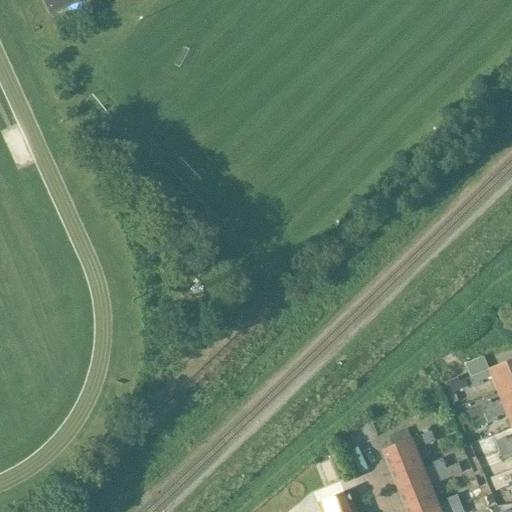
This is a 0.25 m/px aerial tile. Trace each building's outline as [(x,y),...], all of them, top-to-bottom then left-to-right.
[(84,0),(42,0),(50,15),(84,0)] [(500,347),(476,367),(486,391),(511,380),(511,361),(506,364),(500,347)] [(511,380),(486,391),(493,407),(511,398),(511,380)] [(456,392),(448,395),(452,405),(460,402),(456,392)] [(511,398),(493,407),(499,422),(511,416),(511,398)] [(460,402),(452,405),(456,415),(464,412),(460,402)] [(511,416),(499,422),(505,438),(511,435),(511,416)] [(393,450),(383,454),(389,471),(427,456),(412,420),(388,439),(393,450)] [(453,422),(444,426),(448,435),(457,432),(453,422)] [(469,423),(461,426),(465,436),(473,433),(469,423)] [(457,432),(448,435),(453,445),(461,442),(457,432)] [(473,433),(465,436),(469,446),(477,442),(473,433)] [(482,454),(473,458),(477,467),(485,464),(482,454)] [(427,456),(389,471),(397,488),(434,473),(427,456)] [(485,464),(477,467),(481,477),(489,474),(485,464)] [(471,468),(463,471),(467,481),(475,477),(471,468)] [(434,473),(397,488),(397,489),(398,493),(404,507),(441,492),(434,473)] [(475,477),(467,481),(471,490),(479,487),(475,477)] [(332,486),(308,506),(310,511),(354,511),(349,499),(338,503),(332,486)] [(441,492),(404,507),(406,511),(440,511),(448,509),(441,492)] [(501,501),(492,505),(495,511),(502,511),(505,511),(501,501)] [(489,511),(486,503),(477,507),(479,511),(489,511)]
